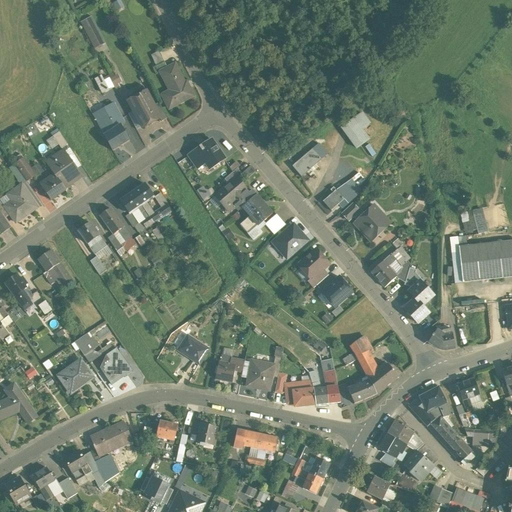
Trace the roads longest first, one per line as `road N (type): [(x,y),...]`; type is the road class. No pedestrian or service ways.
road 1 (residential): [(0,474),(120,405),(169,394),(362,438)]
road 2 (residential): [(217,110),(436,371)]
road 3 (residential): [(0,264),(217,110)]
road 4 (residential): [(160,0),(217,110)]
